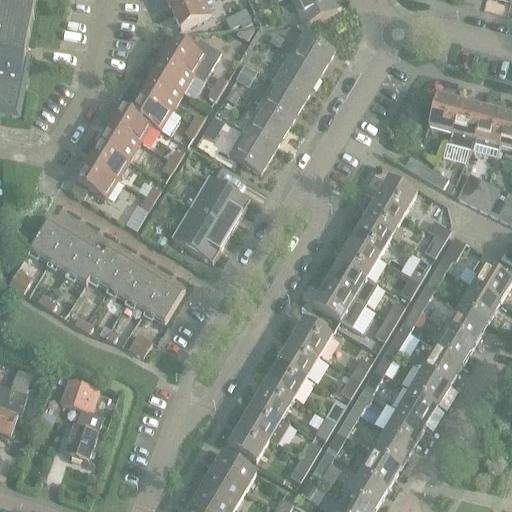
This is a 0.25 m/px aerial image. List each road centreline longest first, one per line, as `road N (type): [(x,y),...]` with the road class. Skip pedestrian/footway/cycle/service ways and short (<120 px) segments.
road 1 (residential): [(179,428),(186,387),(233,301),(289,208),(314,183)]
road 2 (residential): [(212,405),(317,225),(314,183)]
road 3 (residential): [(511,368),(496,365),(409,511)]
road 4 (residential): [(314,183),(398,33)]
road 5 (residential): [(54,156),(85,96),(106,0)]
